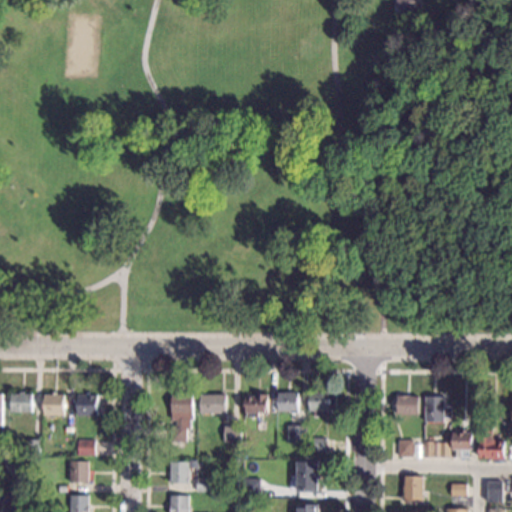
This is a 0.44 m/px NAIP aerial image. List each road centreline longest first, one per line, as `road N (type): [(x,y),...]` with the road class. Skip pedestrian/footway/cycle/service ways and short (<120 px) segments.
road 1 (residential): [(511,353),(0,348)]
road 2 (residential): [(130,511),(131,349)]
road 3 (residential): [(365,511),(367,352)]
